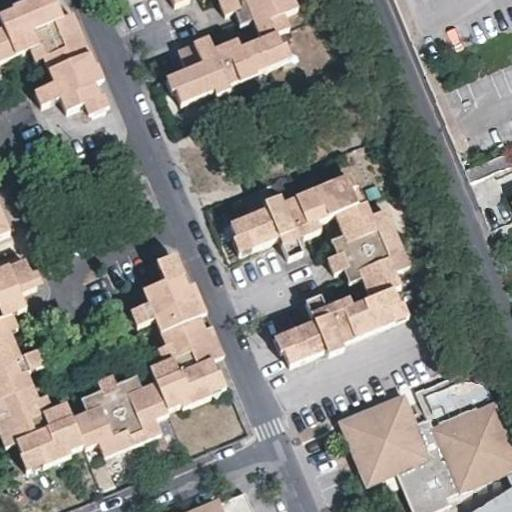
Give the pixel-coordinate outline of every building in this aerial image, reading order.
[(41,0),(12,13),(13,15),(0,20),(0,22),(4,32),(0,33),(0,241),(10,237),(0,214),(0,66),(30,54),(43,48),(48,60),(43,63),(53,88),(35,96),(41,111),(60,103),(66,118),(87,109),(101,103),(95,89),(66,20),(59,23),(54,11),(47,14),(42,2),(41,0)] [(53,0),(46,0),(42,2),(47,14),(54,11),(57,10),(53,0)] [(169,0),(174,10),(189,4),(187,0),(229,0),(228,1),(218,5),(222,13),(225,20),(234,16),(247,11),(252,25),(259,41),(237,50),(235,46),(213,55),(208,42),(190,50),(178,55),(186,75),(176,80),(180,91),(173,93),(179,108),(224,89),(226,93),(238,89),(236,84),(285,64),(280,53),(289,49),(283,36),(290,33),(283,18),(295,13),(290,0),(169,0)] [(240,30),(252,25),(247,11),(234,16),(240,30)] [(293,47),(289,49),(280,53),(285,64),(298,59),(293,47)] [(43,48),(30,54),(35,66),(43,63),(48,60),(43,48)] [(170,95),(173,93),(180,91),(176,80),(166,84),(170,95)] [(105,115),(101,103),(87,109),(92,120),(105,115)] [(463,170),(468,183),(511,165),(505,152),(473,165),(463,170)] [(350,180),(337,185),(342,198),(352,194),(355,193),(350,180)] [(231,230),(236,244),(245,240),(251,254),(279,243),(287,264),(292,262),(302,258),(297,245),(320,236),(316,227),(334,219),(341,238),(348,254),(334,260),(328,263),(331,272),(334,278),(341,275),(343,275),(355,270),(361,284),(369,304),(352,312),(349,303),(325,313),(320,300),(312,303),(305,306),(314,327),(286,338),(292,353),(284,357),(290,370),(341,349),(394,327),(388,314),(399,310),(393,294),(402,291),(396,277),(410,271),(386,215),(372,221),(366,206),(358,210),(352,194),(342,198),(337,185),(282,208),(280,203),(265,209),(267,215),(231,230)] [(329,244),(334,260),(348,254),(341,238),(329,244)] [(236,244),(232,245),(239,260),(251,254),(245,240),(236,244)] [(206,394),(205,393),(200,378),(207,375),(214,371),(212,365),(217,363),(174,261),(158,267),(166,286),(144,296),(149,309),(131,317),(137,332),(155,324),(166,350),(173,347),(178,361),(164,367),(150,373),(156,388),(140,394),(121,402),(116,389),(112,380),(97,387),(101,395),(107,408),(86,417),(72,423),(66,408),(52,414),(31,423),(25,409),(38,404),(27,377),(45,369),(38,354),(20,362),(10,336),(0,340),(0,324),(12,319),(26,313),(21,299),(37,292),(25,264),(0,274),(0,417),(0,418),(0,434),(7,451),(15,447),(18,453),(31,448),(37,463),(39,466),(68,454),(66,451),(79,445),(81,447),(93,443),(99,456),(156,432),(151,418),(164,413),(163,410),(176,404),(178,407),(206,394)] [(361,284),(355,270),(343,275),(348,288),(361,284)] [(403,308),(399,310),(388,314),(394,327),(408,321),(403,308)] [(0,340),(10,336),(17,333),(12,319),(0,324),(0,340)] [(292,353),(286,338),(274,344),(280,358),(284,357),(292,353)] [(173,347),(166,350),(159,353),(164,367),(178,361),(173,347)] [(200,378),(205,393),(221,385),(214,371),(207,375),(200,378)] [(140,394),(135,381),(116,389),(121,402),(140,394)] [(107,408),(101,395),(81,404),(86,417),(107,408)] [(31,423),(52,414),(46,400),(38,404),(25,409),(31,423)] [(364,492),(380,485),(395,480),(399,488),(409,511),(440,511),(447,510),(443,499),(454,495),(455,498),(511,474),(511,449),(495,405),(429,431),(426,422),(413,428),(403,400),(335,427),(364,492)] [(31,448),(18,453),(16,454),(22,470),(37,463),(31,448)] [(384,494),(399,488),(395,480),(380,485),(384,494)] [(255,511),(245,485),(187,509),(179,511),(255,511)] [(458,511),(460,511),(455,498),(454,495),(443,499),(447,510),(447,511),(458,511)]
